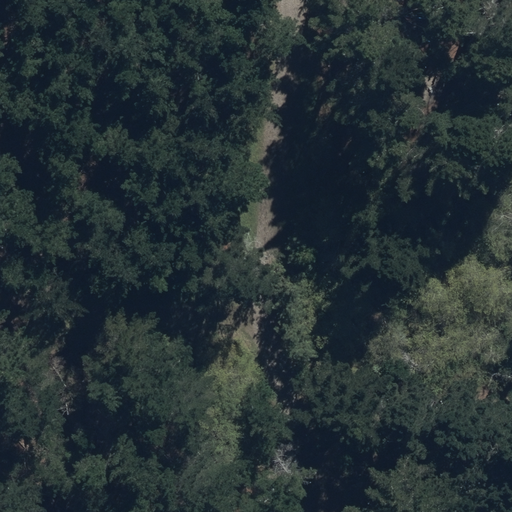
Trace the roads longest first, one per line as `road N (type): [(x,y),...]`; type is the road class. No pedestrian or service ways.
road 1 (track): [(258,0),(337,393),(352,511)]
road 2 (track): [(0,308),(337,393)]
